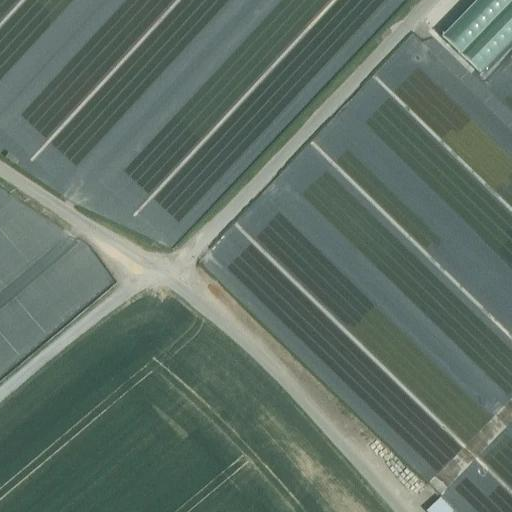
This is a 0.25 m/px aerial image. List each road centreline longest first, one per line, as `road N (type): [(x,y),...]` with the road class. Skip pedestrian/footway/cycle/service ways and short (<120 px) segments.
road 1 (residential): [(0,169),(148,267),(181,279),(441,0)]
road 2 (track): [(397,511),(181,279)]
road 3 (track): [(0,392),(148,267)]
